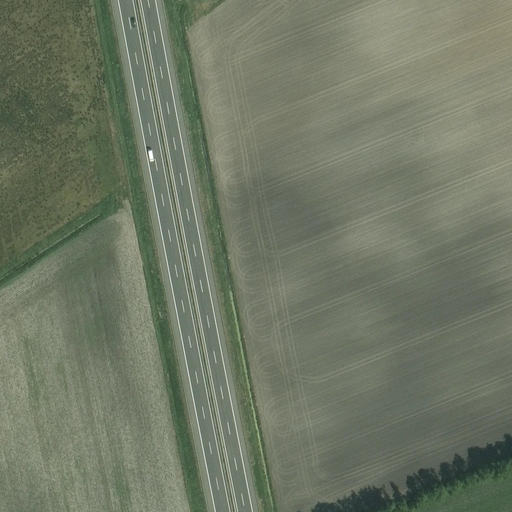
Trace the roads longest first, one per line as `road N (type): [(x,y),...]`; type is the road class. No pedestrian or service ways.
road 1 (motorway): [(125,0),(222,511)]
road 2 (motorway): [(244,511),(147,0)]
